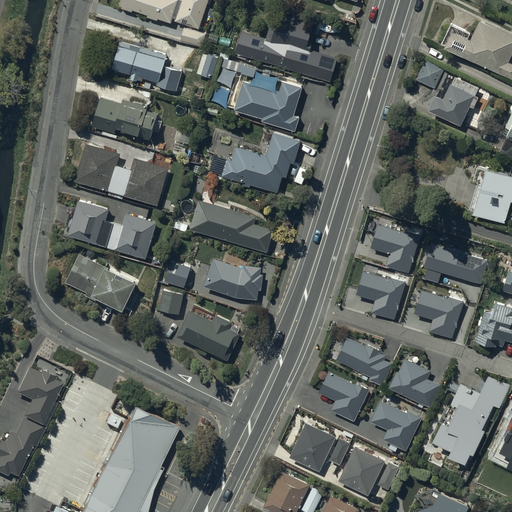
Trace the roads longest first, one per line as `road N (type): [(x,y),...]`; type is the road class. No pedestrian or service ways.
road 1 (residential): [(79,0),(33,255),(36,296),(66,324),(255,418)]
road 2 (residential): [(303,302),(511,368)]
road 3 (secondary): [(397,0),(340,188)]
road 4 (residential): [(340,188),(511,240)]
road 5 (secondary): [(303,302),(255,418)]
